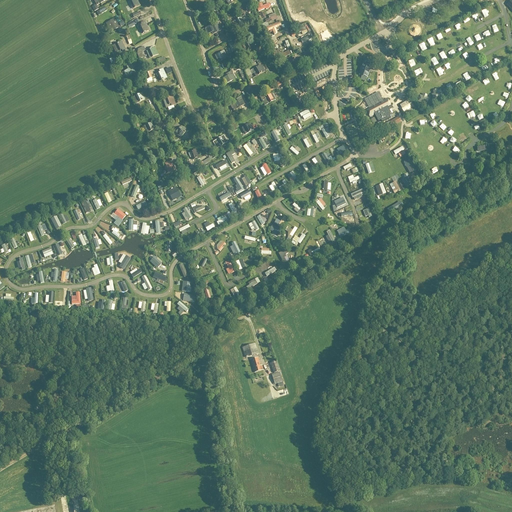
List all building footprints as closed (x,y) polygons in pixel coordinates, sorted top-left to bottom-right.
[(133,0),(134,0),(129,2),(130,4),(131,4),(133,9),(139,6),(136,0),(133,0)] [(263,7),(262,4),(256,6),(258,9),(257,9),(258,13),(271,7),(269,4),(263,7)] [(309,9),(312,16),(317,13),(314,6),(309,9)] [(264,18),(266,23),(277,19),(275,14),(264,18)] [(241,17),(233,22),(236,29),(245,24),(241,17)] [(319,19),(312,23),(315,29),(322,25),(319,19)] [(390,22),(393,28),(401,25),(398,19),(390,22)] [(118,27),(114,20),(105,24),(109,32),(112,30),(113,30),(118,27)] [(143,25),(138,27),(140,30),(141,29),(143,33),(148,31),(144,22),(142,23),(143,25)] [(220,30),(216,22),(212,24),(212,25),(205,29),(207,34),(212,32),(213,34),(220,30)] [(281,29),(280,27),(281,27),(280,24),(266,29),(267,32),(272,31),(274,36),(277,34),(276,31),(281,29)] [(349,24),(340,28),(342,33),(351,29),(349,24)] [(395,28),(399,38),(405,36),(401,26),(395,28)] [(274,36),(267,39),(269,45),(273,43),(276,41),(274,36)] [(312,36),(300,40),(302,44),(313,39),(312,36)] [(329,39),(320,43),(322,47),(331,43),(329,39)] [(126,51),(122,42),(112,46),(116,53),(119,52),(120,54),(123,52),(126,51)] [(251,42),(242,46),(244,50),(247,48),(249,51),(254,48),(251,42)] [(152,49),(146,52),(149,59),(157,55),(154,47),(151,48),(152,49)] [(215,55),(218,61),(226,56),(223,51),(215,55)] [(278,51),(275,53),(279,61),(291,56),(289,52),(281,56),(278,51)] [(314,51),(302,57),(304,61),(316,55),(314,51)] [(372,62),(371,62),(363,59),(359,75),(367,77),(369,72),(368,72),(369,67),(370,67),(372,62)] [(135,73),(132,68),(131,65),(127,67),(128,70),(124,72),(127,77),(135,73)] [(263,71),(260,65),(250,72),(251,75),(254,73),(256,77),(261,73),(261,72),(263,71)] [(161,72),(156,74),(157,77),(158,76),(161,81),(167,78),(163,69),(160,70),(161,72)] [(227,76),(223,78),(226,84),(234,79),(230,72),(226,74),(227,76)] [(145,100),(141,93),(133,98),(136,104),(145,100)] [(261,100),(264,106),(275,100),(271,93),(261,100)] [(165,109),(175,105),(174,105),(171,96),(172,96),(166,98),(161,99),(165,109)] [(244,105),(241,99),(240,97),(236,99),(237,102),(230,106),(233,111),(244,105)] [(322,107),(329,102),(327,99),(320,104),(322,107)] [(386,99),(365,110),(369,117),(374,115),(377,122),(391,115),(387,108),(390,106),(386,99)] [(408,104),(406,101),(399,106),(406,116),(413,111),(411,108),(413,106),(411,103),(408,104)] [(304,121),(313,118),(310,110),(301,113),(304,121)] [(378,134),(392,127),(401,122),(398,117),(383,126),(380,122),(374,126),(377,131),(378,134)] [(142,131),(144,130),(146,133),(155,129),(152,122),(140,128),(142,131)] [(250,123),(241,128),(245,134),(253,130),(250,123)] [(182,126),(175,132),(177,134),(180,137),(187,131),(182,126)] [(327,138),(333,134),(329,129),(327,131),(325,128),(320,131),(323,134),(324,133),(327,138)] [(217,149),(227,143),(223,136),(213,142),(217,149)] [(266,141),(261,143),(265,150),(270,148),(266,141)] [(293,147),(291,150),(298,157),(301,154),(293,147)] [(190,158),(192,157),(193,161),(196,160),(200,159),(196,149),(194,150),(195,151),(188,154),(190,158)] [(398,158),(400,156),(402,159),(408,156),(404,149),(395,153),(398,158)] [(231,154),(228,156),(234,166),(237,164),(231,154)] [(412,160),(406,163),(412,175),(418,172),(412,160)] [(170,162),(163,165),(165,170),(166,169),(168,173),(175,170),(173,164),(171,164),(170,162)] [(203,186),(206,185),(200,176),(197,178),(203,186)] [(244,191),(236,178),(233,180),(236,186),(235,187),(237,191),(234,193),(236,196),(244,191)] [(189,195),(193,194),(187,182),(184,184),(189,195)] [(222,188),(228,198),(230,197),(232,200),(234,199),(226,185),(222,188)] [(176,188),(168,192),(173,202),(181,197),(176,188)] [(110,204),(113,203),(108,193),(105,194),(110,204)] [(337,206),(340,211),(348,207),(345,200),(337,204),(338,206),(337,206)] [(318,204),(325,213),(327,212),(320,202),(318,204)] [(301,213),(303,210),(296,204),(294,206),(301,213)] [(186,208),(183,211),(188,220),(192,218),(186,208)] [(117,210),(114,214),(122,221),(126,216),(117,210)] [(65,215),(67,223),(74,221),(72,213),(65,215)] [(146,235),(147,231),(150,231),(150,227),(147,226),(148,224),(143,223),(142,235),(146,235)] [(209,231),(215,225),(212,223),(206,228),(209,231)] [(186,231),(186,230),(191,228),(189,225),(180,229),(182,233),(186,231)] [(294,238),(299,230),(296,228),(291,236),(294,238)] [(104,236),(111,247),(114,245),(107,235),(104,236)] [(305,237),(298,244),(302,247),(308,239),(305,237)] [(222,252),(227,245),(222,241),(217,248),(222,252)] [(61,257),(65,256),(59,245),(56,247),(61,257)] [(286,250),(278,254),(284,265),(287,264),(284,258),(286,257),(285,256),(286,254),(288,253),(286,250)] [(127,257),(125,255),(120,263),(122,265),(121,268),(127,271),(133,260),(127,257)] [(159,269),(163,265),(155,258),(151,262),(159,269)] [(131,276),(133,279),(142,273),(140,270),(131,276)] [(157,281),(161,282),(161,286),(166,287),(167,280),(157,278),(157,281)] [(249,284),(251,289),(259,285),(257,281),(249,284)] [(255,344),(242,348),(245,358),(258,354),(255,344)] [(258,358),(250,360),(254,373),(263,370),(261,365),(260,366),(258,358)] [(276,362),(270,364),(273,373),(279,371),(276,362)] [(274,385),(276,384),(282,382),(279,373),(271,375),(274,385)]
